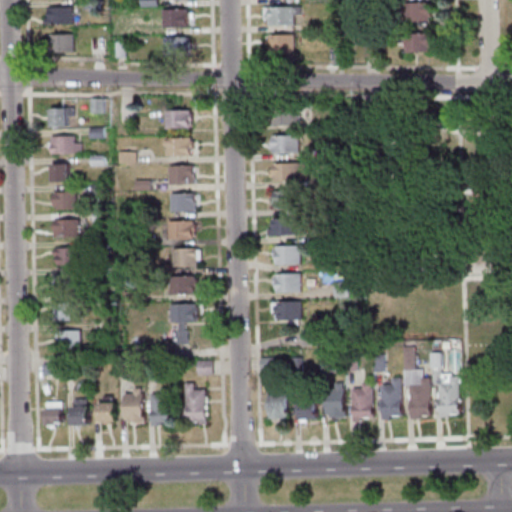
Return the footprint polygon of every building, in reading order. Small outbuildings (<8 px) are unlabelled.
[(82,0),(82,9),(98,9),(98,0),(82,0)] [(396,2),(430,2),(431,17),(428,17),(428,21),(403,22),(403,12),(397,12),(396,2)] [(268,7),(300,6),(300,15),(293,15),(293,25),(268,26),(267,20),(265,20),(265,13),(268,13),(268,7)] [(46,7),(71,7),(72,23),(44,24),(44,17),(47,17),(46,7)] [(162,10),(162,27),(187,26),(187,19),(190,19),(190,12),(187,12),(187,9),(162,10)] [(396,34),(431,33),(431,48),(428,48),(428,51),(404,52),(404,43),(397,43),(396,34)] [(48,35),(72,34),(73,52),(49,53),(48,35)] [(268,35),(293,34),(294,53),(269,53),(268,52),(267,51),(267,48),(269,46),(268,46),(265,46),(265,38),(268,38),(268,35)] [(162,37),(188,36),(188,42),(190,42),(190,49),(188,49),(188,56),(162,56),(162,37)] [(363,57),(364,41),(378,41),(378,57),(363,57)] [(125,42),(125,57),(114,57),(114,42),(125,42)] [(333,48),(343,48),(343,64),(333,64),(333,48)] [(89,98),(89,113),(102,113),(102,98),(89,98)] [(270,108),(308,107),(309,121),(297,121),(297,125),(271,126),(270,108)] [(49,109),(66,108),(67,126),(50,127),(49,109)] [(164,110),(165,128),(189,128),(189,120),(192,120),(192,113),(189,113),(189,110),(164,110)] [(89,127),(89,138),(103,138),(103,127),(89,127)] [(298,135),(298,153),(271,154),(271,150),(266,150),(266,142),(271,141),(271,136),(298,135)] [(50,136),(74,136),(74,143),(80,143),(81,153),(51,154),(50,136)] [(165,138),(166,156),(190,156),(190,148),(193,148),(193,141),(190,141),(190,137),(165,138)] [(118,151),(118,163),(136,163),(135,151),(118,151)] [(89,155),(90,166),(104,166),(104,155),(89,155)] [(271,164),(308,162),(309,177),(300,177),(300,181),(273,182),(272,177),(270,177),(269,170),(272,170),(271,164)] [(50,164),(68,163),(69,182),(51,182),(50,164)] [(168,166),(193,165),(193,174),(194,174),(194,184),(168,185),(168,166)] [(310,175),(311,186),(325,186),(324,175),(310,175)] [(134,180),(134,190),(150,190),(149,180),(134,180)] [(91,184),(91,194),(105,194),(105,183),(91,184)] [(272,191),(300,190),(301,208),(273,209),(273,205),(270,205),(270,196),(272,196),(272,191)] [(52,192),(76,191),(76,209),(55,209),(55,206),(52,206),(52,192)] [(170,193),(170,212),(195,211),(195,193),(170,193)] [(92,211),(92,221),(106,221),(106,210),(92,211)] [(270,218),(297,218),(298,235),(267,236),(267,229),(271,229),(270,218)] [(52,219),(78,219),(78,237),(52,237),(52,219)] [(167,221),(167,239),(193,239),(192,231),(195,231),(195,224),(192,224),(192,220),(167,221)] [(92,238),(92,249),(108,249),(108,238),(92,238)] [(300,245),(300,264),(275,265),(275,264),(273,262),(273,259),(274,258),(274,257),(271,257),(271,250),(273,250),(273,246),(300,245)] [(53,248),(81,247),(81,265),(56,265),(56,256),(53,256),(53,248)] [(171,249),(196,248),(196,266),(171,267),(171,249)] [(53,280),(53,275),(78,274),(79,292),(54,293),(54,287),(50,287),(50,280),(53,280)] [(274,274),(300,274),(300,292),(275,293),(275,285),(272,285),(272,278),(274,278),(274,274)] [(169,294),(169,276),(194,276),(194,279),(197,279),(197,286),(194,286),(194,294),(169,294)] [(333,282),(333,297),(348,297),(347,282),(333,282)] [(137,291),(137,301),(122,302),(121,291),(137,291)] [(94,304),(94,296),(104,296),(105,304),(94,304)] [(301,301),(301,320),(276,320),(274,318),(274,314),(276,312),(273,313),(273,306),(276,305),(276,302),(301,301)] [(51,302),(72,302),(72,320),(54,321),(54,310),(51,310),(51,302)] [(170,304),(170,322),(177,322),(177,329),(175,329),(175,344),(187,344),(186,329),(184,329),(184,322),(195,322),(195,314),(197,314),(197,307),(195,307),(195,304),(170,304)] [(94,321),(94,331),(108,331),(108,321),(94,321)] [(55,331),(55,348),(79,348),(79,330),(55,331)] [(301,330),(301,340),(318,340),(318,330),(301,330)] [(444,369),(442,369),(442,374),(452,374),(452,377),(460,377),(461,414),(449,414),(449,417),(441,418),(440,384),(433,384),(433,368),(433,353),(434,353),(433,342),(442,342),(442,353),(443,353),(444,369)] [(402,346),(403,386),(409,386),(410,419),(419,419),(418,416),(431,416),(430,378),(423,378),(422,368),(414,369),(413,346),(402,346)] [(356,354),(357,371),(345,371),(345,354),(356,354)] [(384,372),(383,354),(373,354),(373,372),(384,372)] [(276,357),(276,372),(259,372),(259,357),(276,357)] [(301,357),(301,371),(291,372),(290,358),(301,357)] [(318,357),(319,372),(333,371),(333,357),(318,357)] [(196,360),(196,374),(211,374),(211,360),(196,360)] [(144,377),(144,364),(155,363),(156,377),(144,377)] [(41,364),(56,364),(56,375),(41,375),(41,364)] [(116,364),(117,378),(127,378),(127,364),(116,364)] [(74,365),(74,380),(63,380),(63,366),(74,365)] [(392,378),(400,378),(401,416),(389,416),(389,420),(381,420),(381,385),(392,385),(392,378)] [(184,383),(193,383),(193,390),(205,389),(206,424),(198,424),(197,420),(186,421),(184,383)] [(333,383),(342,383),(342,388),(344,388),(345,417),(344,417),(343,419),(336,419),(334,417),(328,417),(328,415),(325,415),(324,389),(334,388),(333,383)] [(361,383),(370,383),(370,388),(372,388),(373,418),(360,419),(360,422),(352,422),(351,389),(362,389),(361,383)] [(122,393),(132,393),(132,387),(140,387),(140,393),(143,393),(144,422),(142,422),(141,423),(135,424),(133,422),(126,422),(126,420),(123,420),(122,393)] [(160,388),(168,388),(168,393),(170,393),(171,422),(158,423),(158,426),(150,426),(149,394),(161,394),(160,388)] [(267,393),(286,392),(287,418),(268,419),(267,393)] [(96,403),(102,403),(102,396),(111,395),(111,403),(114,403),(115,422),(110,422),(110,423),(103,424),(103,422),(97,422),(96,403)] [(72,399),(85,399),(86,406),(88,406),(88,426),(70,426),(69,407),(72,407),(72,399)] [(45,409),(45,402),(61,401),(62,423),(53,423),(53,425),(43,426),(43,423),(42,422),(42,420),(43,419),(42,409),(45,409)] [(297,401),(298,420),(316,419),(315,401),(297,401)]
